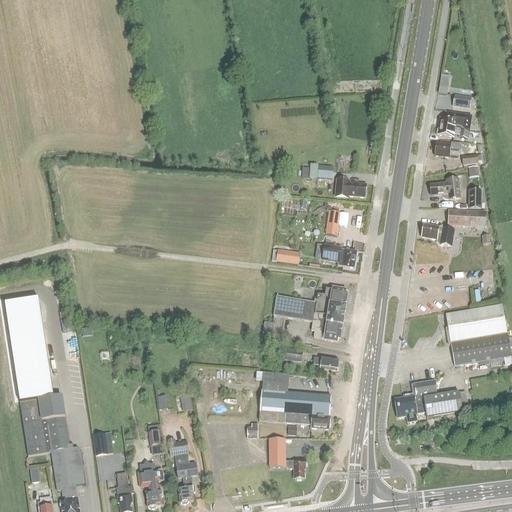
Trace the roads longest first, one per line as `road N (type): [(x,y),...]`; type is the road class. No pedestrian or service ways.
road 1 (unknown): [(365,281),(77,244),(0,262)]
road 2 (tertiary): [(383,284),(428,0)]
road 3 (unclassified): [(365,281),(411,0)]
road 4 (unclassified): [(403,287),(437,55)]
road 5 (tertiary): [(383,284),(356,508)]
road 6 (tertiary): [(370,506),(383,284)]
road 7 (unclassified): [(343,448),(365,281)]
road 8 (primary): [(511,489),(370,506)]
